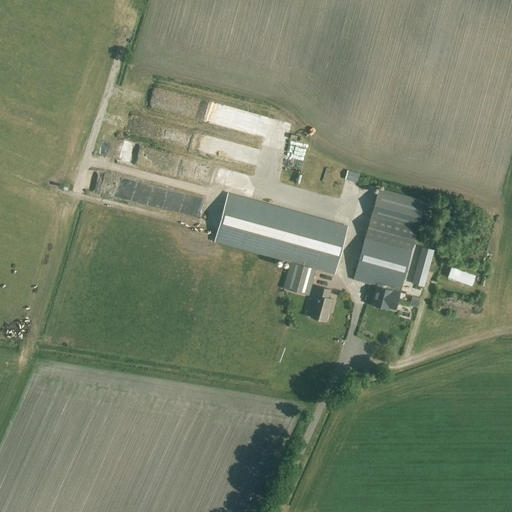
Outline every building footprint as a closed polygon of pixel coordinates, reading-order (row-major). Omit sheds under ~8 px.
[(229,170),(150,150),(145,168),(225,188),(229,170)] [(431,219),(435,204),(378,188),(371,215),(371,216),(367,232),(353,280),(375,286),(370,304),(390,310),(394,292),(400,293),(413,244),(418,228),(421,216),(431,219)] [(334,274),(347,227),(227,194),(214,241),(291,262),(283,289),(309,296),(316,269),(334,274)] [(433,251),(421,248),(411,284),(423,287),(433,251)] [(474,276),(451,268),(447,278),(471,286),(474,276)] [(330,313),(334,299),(329,298),(331,289),(316,285),(312,298),(317,300),(312,317),(327,321),(329,313),(330,313)] [(368,301),(371,287),(365,285),(362,300),(368,301)]
